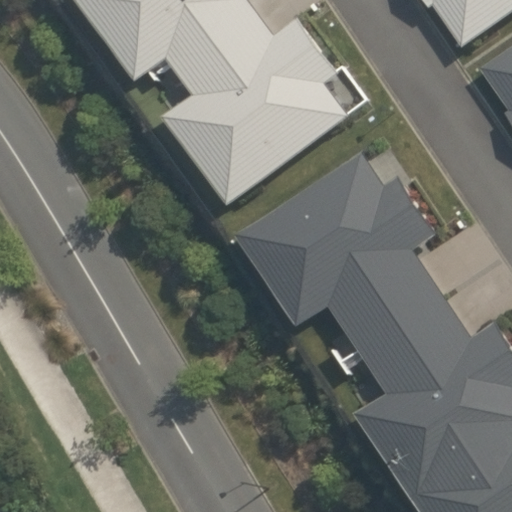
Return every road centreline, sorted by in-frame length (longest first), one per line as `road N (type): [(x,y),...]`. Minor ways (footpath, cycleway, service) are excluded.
road 1 (unclassified): [(0,133),(227,511)]
road 2 (residential): [(377,0),(511,190)]
